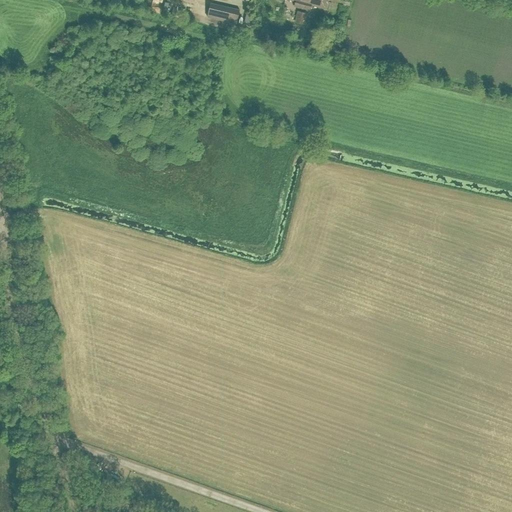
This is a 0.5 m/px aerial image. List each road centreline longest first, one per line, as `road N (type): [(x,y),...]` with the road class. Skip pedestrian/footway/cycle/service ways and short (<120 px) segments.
road 1 (unclassified): [(72,511),(14,321),(4,228)]
road 2 (track): [(49,438),(266,511)]
